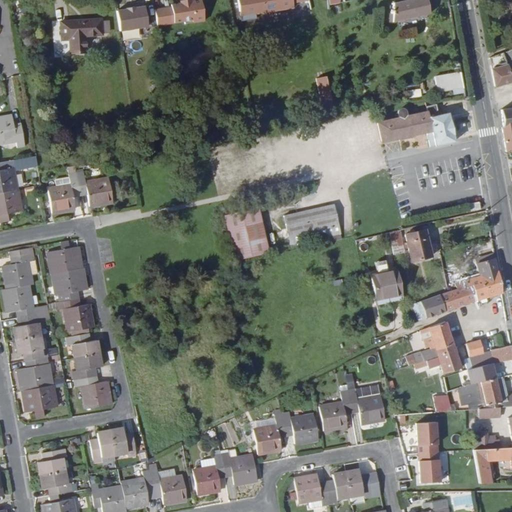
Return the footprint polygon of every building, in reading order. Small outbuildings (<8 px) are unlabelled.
[(170,5),(154,8),(157,23),(183,19),(183,22),(202,19),(199,0),(178,0),(179,1),(170,3),(170,5)] [(294,17),(310,14),(307,0),(232,0),(235,15),(293,7),(294,17)] [(389,27),(425,18),(421,1),(389,9),(389,27)] [(143,4),(112,7),(115,30),(146,27),(143,4)] [(101,18),(61,19),(61,34),(70,34),(71,51),(87,50),(86,33),(102,33),(101,18)] [(396,40),(414,38),(413,29),(395,31),(396,40)] [(505,69),(506,74),(511,72),(511,52),(501,57),(503,70),(505,69)] [(486,72),(490,91),(509,86),(506,74),(505,69),(503,70),(501,57),(484,63),(486,72)] [(436,96),(462,91),(459,75),(433,80),(436,96)] [(405,90),(406,98),(421,96),(419,88),(405,90)] [(429,136),(432,152),(451,148),(446,120),(437,122),(434,110),(422,113),(423,118),(404,122),(404,118),(404,117),(403,115),(402,114),(400,114),(398,114),(397,114),(396,116),(395,118),(395,120),(396,124),(375,128),(379,147),(429,136)] [(500,118),(502,132),(511,130),(511,113),(499,115),(500,118)] [(9,117),(0,118),(0,145),(13,142),(15,149),(22,148),(18,125),(10,126),(9,117)] [(499,143),(502,157),(511,156),(511,130),(502,132),(498,133),(499,143)] [(0,194),(14,192),(8,163),(0,164),(0,194)] [(73,175),(77,199),(85,198),(87,209),(110,205),(105,181),(82,185),(80,173),(73,175)] [(70,201),(77,199),(73,175),(65,177),(67,188),(45,191),(50,216),(72,212),(70,201)] [(18,214),(14,192),(0,194),(0,217),(4,217),(18,214)] [(468,204),(469,211),(479,210),(478,202),(468,204)] [(285,257),(335,245),(327,212),(278,224),(285,257)] [(233,270),(264,262),(253,215),(222,222),(233,270)] [(428,261),(421,234),(401,240),(409,266),(428,261)] [(66,244),(57,245),(58,253),(45,255),(48,277),(50,277),(79,271),(75,250),(67,251),(66,244)] [(29,251),(5,255),(7,268),(0,269),(0,271),(3,292),(24,288),(28,287),(26,274),(24,265),(31,263),(29,251)] [(494,272),(492,258),(472,265),(475,275),(488,270),(488,273),(494,272)] [(374,270),(383,268),(382,259),(372,261),(374,270)] [(33,272),(31,263),(24,265),(26,274),(33,272)] [(399,294),(393,268),(366,274),(371,300),(399,294)] [(488,270),(475,275),(476,278),(483,298),(498,293),(494,272),(488,273),(488,270)] [(83,293),(79,271),(50,277),(54,298),(66,296),(68,303),(76,302),(75,294),(83,293)] [(461,282),(463,288),(467,286),(472,302),(483,298),(476,278),(461,282)] [(453,284),(455,291),(463,288),(461,282),(453,284)] [(455,291),(447,293),(437,297),(443,312),(472,302),(467,286),(463,288),(455,291)] [(13,314),(14,321),(37,317),(36,310),(29,311),(24,288),(3,292),(0,292),(4,316),(13,314)] [(443,312),(437,297),(417,305),(423,319),(443,312)] [(68,303),(52,306),(54,313),(60,312),(64,334),(90,330),(86,308),(78,309),(76,302),(68,303)] [(423,319),(417,305),(410,307),(415,322),(423,319)] [(10,330),(12,343),(36,339),(34,326),(39,326),(37,317),(14,321),(15,329),(10,330)] [(402,359),(405,368),(422,362),(434,359),(432,353),(449,348),(441,325),(423,331),(420,332),(426,350),(402,359)] [(69,348),(72,362),(96,357),(93,343),(88,344),(87,337),(63,341),(64,348),(69,348)] [(20,355),(22,364),(30,362),(45,359),(43,351),(38,351),(36,339),(12,343),(14,356),(20,355)] [(463,346),(468,371),(474,369),(488,366),(486,353),(481,354),(477,343),(463,346)] [(386,344),(376,349),(378,354),(388,350),(386,344)] [(55,346),(46,347),(47,355),(56,354),(55,346)] [(509,360),(507,347),(495,349),(486,351),(486,353),(488,366),(509,360)] [(456,368),(449,349),(449,348),(432,353),(434,359),(436,366),(438,374),(456,368)] [(69,375),(70,383),(94,379),(93,371),(98,370),(96,357),(72,362),(74,375),(69,375)] [(422,362),(425,369),(436,366),(434,359),(422,362)] [(22,364),(23,371),(31,370),(30,362),(22,364)] [(491,380),(488,366),(474,369),(476,383),(491,380)] [(14,373),(18,394),(19,394),(48,389),(44,367),(31,370),(23,371),(14,373)] [(344,374),(346,388),(353,387),(351,373),(344,374)] [(83,412),(108,408),(104,385),(95,386),(94,379),(70,383),(72,391),(79,389),(83,412)] [(464,406),(465,411),(473,410),(496,408),(511,406),(511,394),(501,396),(498,379),(491,380),(476,383),(472,384),(473,389),(454,392),(456,407),(464,406)] [(376,398),(374,388),(351,392),(352,402),(376,398)] [(53,411),(49,389),(48,389),(19,394),(22,416),(31,414),(40,413),(53,411)] [(344,394),(348,416),(355,415),(357,427),(381,422),(376,398),(352,402),(351,392),(344,394)] [(341,417),(348,416),(344,394),(337,395),(339,405),(316,410),(321,433),(343,429),(341,417)] [(430,401),(433,414),(450,413),(445,399),(430,401)] [(496,408),(473,410),(474,420),(497,418),(496,408)] [(41,421),(40,413),(31,414),(32,422),(41,421)] [(278,417),(282,440),(290,439),(291,446),(314,443),(309,418),(286,422),(285,415),(278,417)] [(498,450),(511,448),(511,416),(502,418),(504,427),(500,428),(501,433),(505,432),(507,445),(498,447),(498,450)] [(275,441),(282,440),(278,417),(271,418),(272,429),(250,433),(254,458),(277,454),(275,441)] [(436,421),(413,421),(414,482),(437,482),(436,421)] [(120,432),(106,434),(111,459),(124,456),(125,461),(134,460),(129,436),(121,437),(120,432)] [(469,435),(470,452),(484,451),(483,443),(482,433),(476,434),(476,435),(469,435)] [(106,434),(94,436),(95,442),(87,444),(91,467),(99,466),(98,461),(111,459),(106,434)] [(483,443),(484,451),(490,451),(495,450),(494,442),(483,443)] [(475,487),(487,487),(486,477),(488,477),(486,465),(500,464),(501,471),(511,469),(511,448),(498,450),(495,450),(490,451),(484,451),(470,452),(469,452),(475,487)] [(34,466),(36,479),(61,474),(59,461),(64,460),(62,452),(38,456),(40,464),(34,466)] [(225,457),(217,458),(222,481),(229,480),(231,488),(253,483),(249,459),(226,463),(225,457)] [(222,481),(217,458),(211,459),(212,470),(190,474),(194,499),(217,495),(215,482),(222,481)] [(98,461),(99,466),(99,467),(112,465),(111,459),(98,461)] [(344,474),(349,500),(361,497),(362,501),(379,498),(375,475),(357,478),(357,472),(344,474)] [(154,473),(147,474),(151,498),(158,497),(161,508),(184,504),(180,479),(156,483),(154,473)] [(61,474),(36,479),(39,492),(45,490),(46,499),(54,497),(70,494),(68,486),(64,487),(61,474)] [(118,486),(119,490),(123,511),(145,508),(144,499),(151,498),(147,474),(139,475),(140,482),(118,486)] [(324,484),(328,507),(336,506),(335,502),(349,500),(344,474),(331,477),(332,483),(324,484)] [(314,477),(290,481),(294,506),(319,502),(320,509),(328,507),(324,484),(316,486),(314,477)] [(94,487),(87,488),(87,491),(91,511),(99,511),(98,511),(122,511),(123,511),(119,490),(96,494),(94,487)] [(54,497),(46,499),(47,506),(55,505),(54,497)] [(361,497),(349,500),(350,507),(363,505),(362,501),(361,497)] [(55,505),(47,506),(39,508),(39,511),(70,511),(69,503),(55,505)] [(444,511),(446,511),(445,503),(421,507),(422,511),(444,511)]
